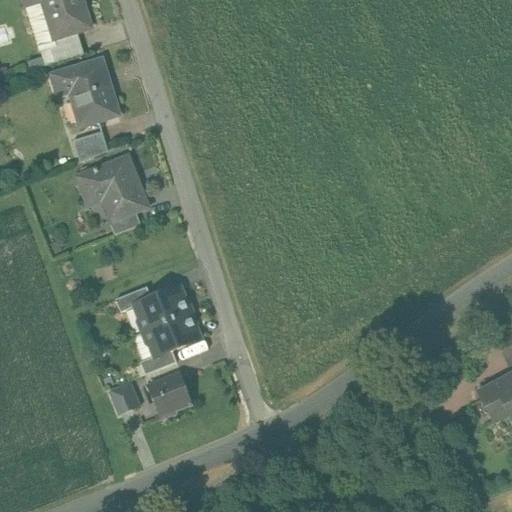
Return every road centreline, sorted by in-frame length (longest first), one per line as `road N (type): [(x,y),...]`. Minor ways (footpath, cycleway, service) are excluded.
road 1 (residential): [(131,0),(265,436)]
road 2 (unclassified): [(265,436),(327,403),(511,273)]
road 3 (unclassified): [(86,511),(265,436)]
road 4 (track): [(382,365),(444,425),(482,511)]
